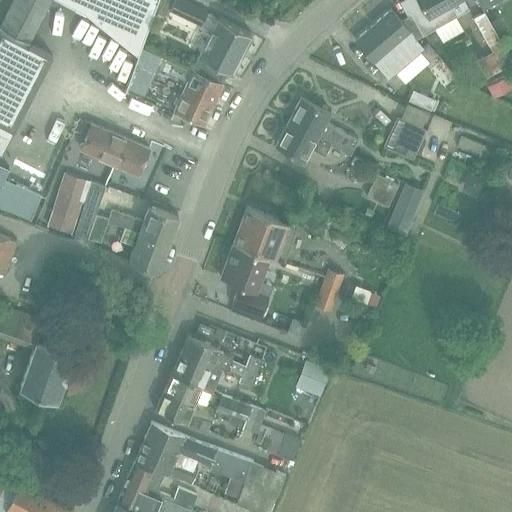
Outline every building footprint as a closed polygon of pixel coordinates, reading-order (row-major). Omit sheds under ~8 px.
[(0,153),(2,154),(53,56),(29,43),(51,0),(56,0),(85,15),(139,55),(158,0),(14,0),(1,26),(0,25),(0,153)] [(180,0),(158,0),(155,12),(166,17),(170,10),(200,25),(207,13),(180,0)] [(460,0),(419,0),(425,9),(414,15),(424,33),(458,14),(453,4),(460,0)] [(478,0),(485,12),(505,0),(478,0)] [(391,9),(355,40),(376,64),(389,79),(425,48),(415,36),(391,9)] [(502,43),(487,15),(476,21),(492,49),(502,43)] [(232,73),(252,34),(218,17),(192,70),(193,71),(193,70),(222,83),(228,71),(232,73)] [(82,52),(92,27),(82,23),(72,48),(82,52)] [(425,57),(411,70),(444,106),(458,94),(425,57)] [(485,89),(503,78),(494,64),(477,75),(485,89)] [(204,124),(223,84),(222,83),(193,70),(193,71),(175,110),(204,124)] [(141,101),(147,84),(134,79),(128,96),(141,101)] [(412,81),(395,108),(417,123),(435,96),(412,81)] [(288,122),(331,145),(350,155),(358,139),(327,123),(331,115),(301,98),(288,122)] [(426,130),(421,128),(397,117),(384,146),(413,159),(426,130)] [(150,148),(149,148),(92,122),(80,148),(138,174),(150,148)] [(331,145),(288,122),(276,144),(307,160),(313,149),(325,156),(331,145)] [(458,150),(455,160),(481,169),(484,159),(458,150)] [(388,204),(397,186),(398,184),(377,173),(366,196),(387,206),(388,204)] [(5,179),(0,191),(0,207),(31,220),(42,194),(5,179)] [(87,188),(63,181),(53,211),(77,219),(87,188)] [(88,238),(96,216),(105,186),(92,181),(78,225),(75,234),(88,238)] [(405,236),(424,192),(424,190),(404,182),(401,187),(394,207),(385,227),(405,236)] [(168,246),(176,225),(179,217),(149,206),(144,220),(112,209),(108,220),(108,222),(126,228),(125,230),(168,246)] [(284,262),(288,250),(294,234),(295,231),(294,228),(292,224),(289,222),(274,217),(247,206),(233,243),(268,257),(284,262)] [(101,242),(108,222),(108,220),(96,216),(88,238),(101,242)] [(158,271),(168,246),(125,230),(121,241),(134,247),(129,261),(158,271)] [(0,275),(4,277),(17,241),(0,234),(0,275)] [(260,280),(268,257),(233,243),(228,258),(221,277),(240,284),(232,304),(262,316),(270,294),(257,289),(260,280)] [(341,274),(327,269),(314,304),(328,310),(341,274)] [(2,305),(0,310),(0,334),(35,347),(21,385),(23,386),(18,399),(46,409),(51,396),(57,398),(73,353),(62,349),(66,338),(38,329),(41,319),(2,305)] [(293,319),(289,329),(300,333),(304,322),(293,319)] [(218,353),(220,348),(189,334),(182,351),(222,368),(241,376),(238,386),(251,390),(259,369),(262,359),(250,354),(246,365),(218,353)] [(213,390),(222,368),(182,351),(173,373),(213,390)] [(330,370),(308,361),(303,373),(314,377),(310,389),(321,393),(330,370)] [(205,407),(213,390),(173,373),(172,372),(164,390),(205,407)] [(216,411),(205,407),(164,390),(156,410),(208,431),(216,411)] [(222,394),(217,407),(246,417),(243,428),(257,433),(262,417),(303,432),(306,424),(266,409),(265,410),(251,405),(251,404),(222,394)] [(269,511),(286,473),(152,421),(145,438),(198,460),(211,470),(244,482),(236,503),(257,511),(269,511)] [(292,459),(300,440),(274,428),(266,448),(292,459)] [(195,467),(198,460),(145,438),(135,459),(191,483),(197,468),(195,467)] [(164,474),(135,461),(127,478),(126,481),(172,502),(173,498),(156,491),(164,474)] [(0,497),(8,502),(5,509),(11,511),(68,511),(70,510),(19,482),(18,484),(6,478),(5,481),(0,478),(0,497)] [(172,502),(126,481),(119,498),(149,511),(149,510),(154,511),(189,511),(190,510),(172,502)] [(173,498),(172,502),(190,510),(196,496),(178,488),(173,498)] [(137,511),(127,507),(117,503),(112,511),(137,511)]
